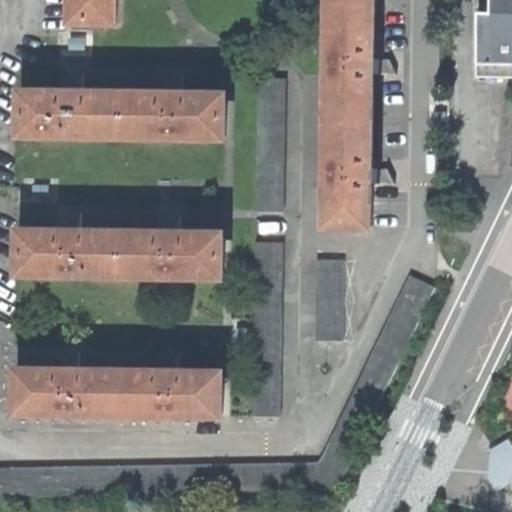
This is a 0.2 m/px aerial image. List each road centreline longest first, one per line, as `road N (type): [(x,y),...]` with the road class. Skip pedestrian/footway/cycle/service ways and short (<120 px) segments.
road 1 (residential): [(426,0),(420,230),(312,445),(0,442)]
road 2 (residential): [(511,251),(381,511)]
